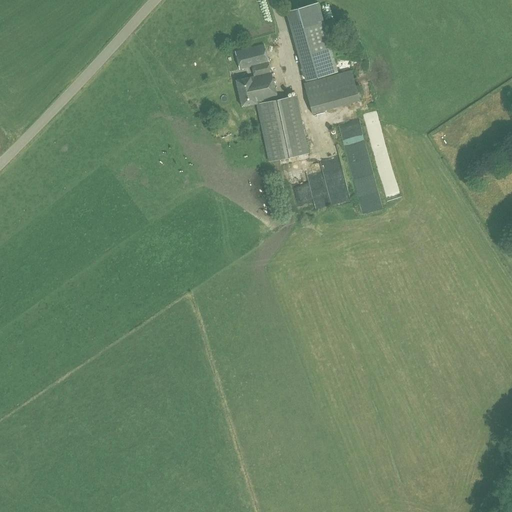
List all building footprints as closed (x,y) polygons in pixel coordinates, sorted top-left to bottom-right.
[(288,10),(308,80),(337,71),(317,2),(288,10)] [(267,152),(270,163),(310,153),(307,142),(296,96),(277,100),(264,44),(235,51),(239,70),(251,67),(253,76),(235,80),(242,107),(255,104),(267,152)] [(304,83),(312,114),(360,100),(351,70),(304,83)] [(318,206),(352,198),(343,161),(326,165),(331,190),(316,193),(318,206)] [(330,190),(328,182),(313,184),(314,192),(330,190)]
